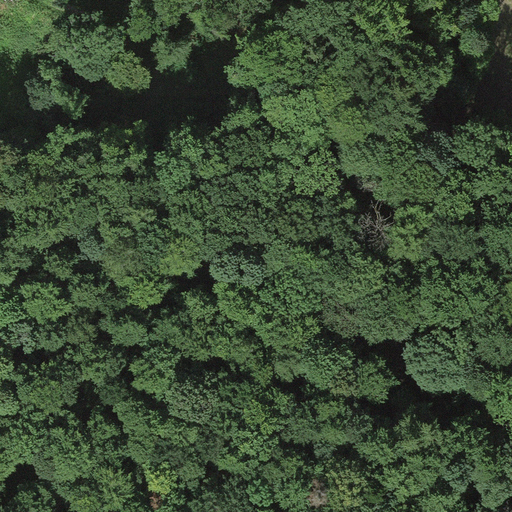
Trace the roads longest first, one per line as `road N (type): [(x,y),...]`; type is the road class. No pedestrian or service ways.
road 1 (track): [(511,416),(256,270),(183,263),(0,288)]
road 2 (track): [(54,0),(136,49),(176,96),(15,161),(5,218),(13,285)]
road 3 (track): [(511,148),(299,106),(176,96)]
